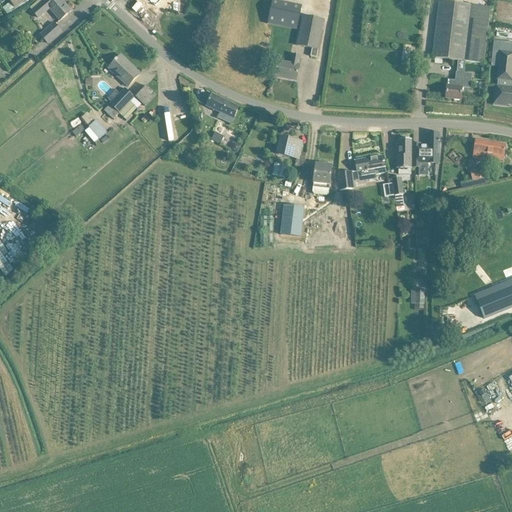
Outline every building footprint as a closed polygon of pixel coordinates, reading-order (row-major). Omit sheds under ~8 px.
[(7,0),(11,5),(3,10),(7,15),(11,13),(16,9),(17,10),(27,3),(25,1),(26,0),(7,0)] [(41,0),(39,0),(30,8),(33,12),(38,19),(49,9),(60,21),(64,18),(71,12),(61,0),(46,0),(44,3),(41,0)] [(297,31),(302,6),(273,1),(268,25),(297,31)] [(434,49),(433,59),(458,61),(465,62),(484,63),(488,8),(437,3),(434,49)] [(324,21),(317,19),(303,17),(297,46),(312,49),(311,57),(317,58),(324,21)] [(53,23),(39,36),(48,45),(61,32),(53,23)] [(410,36),(409,52),(418,52),(418,37),(410,36)] [(511,43),(494,41),(491,66),(498,67),(497,80),(498,80),(497,87),(495,86),(493,106),(507,107),(508,105),(511,105),(511,88),(511,82),(511,81),(511,43)] [(292,55),(291,64),(277,61),(274,77),(284,79),(287,79),(287,80),(296,81),(300,57),(292,55)] [(116,59),(114,61),(115,62),(108,69),(128,87),(140,75),(131,66),(129,68),(126,64),(127,63),(120,56),(117,60),(116,59)] [(466,63),(459,62),(457,82),(449,81),(447,100),(463,102),(464,88),(472,89),(473,75),(465,75),(466,63)] [(172,74),(167,75),(170,89),(175,88),(172,74)] [(175,83),(179,97),(186,95),(189,107),(196,106),(187,79),(175,83)] [(147,87),(135,98),(144,107),(156,96),(147,87)] [(134,107),(130,103),(134,99),(125,90),(104,111),(113,120),(121,112),(125,117),(134,107)] [(212,95),(207,104),(206,106),(220,113),(217,118),(231,124),(234,117),(239,108),(232,105),(231,105),(228,104),(228,103),(212,95)] [(94,105),(89,107),(93,117),(99,115),(94,105)] [(107,134),(96,121),(93,124),(91,121),(86,124),(88,127),(88,128),(99,141),(107,134)] [(220,144),(224,137),(215,133),(211,140),(220,144)] [(439,164),(439,144),(440,134),(428,134),(428,148),(420,148),(420,147),(413,147),(413,157),(413,169),(420,169),(420,164),(428,164),(439,164)] [(281,138),(278,148),(277,155),(296,159),(295,167),(303,168),(307,154),(299,153),(302,143),(281,138)] [(399,141),(397,141),(397,149),(399,149),(399,156),(397,156),(397,170),(398,170),(398,175),(411,175),(411,140),(406,140),(406,138),(401,138),(401,140),(399,140),(399,141)] [(472,160),(486,162),(487,156),(490,157),(491,154),(504,156),(505,146),(475,141),(474,151),(472,160)] [(386,173),(385,167),(383,157),(355,162),(357,173),(374,170),(375,175),(386,173)] [(316,165),(315,175),(312,193),(328,195),(332,167),(316,165)] [(354,192),(353,183),(351,172),(337,174),(340,193),(354,192)] [(299,188),(301,181),(284,177),(282,185),(299,188)] [(399,200),(404,199),(400,177),(391,179),(392,184),(394,197),(396,206),(400,205),(399,200)] [(394,197),(392,184),(383,186),(385,198),(394,197)] [(421,201),(419,189),(410,190),(412,202),(421,201)] [(280,234),(300,237),(304,208),(284,205),(280,234)] [(24,208),(0,221),(0,222),(4,229),(28,215),(24,208)] [(21,239),(16,245),(25,251),(30,245),(21,239)] [(6,261),(14,257),(17,265),(20,263),(11,243),(0,248),(6,261)] [(0,282),(1,284),(10,278),(0,261),(0,282)] [(511,280),(475,296),(484,318),(511,307),(511,280)] [(426,289),(411,289),(410,305),(425,305),(426,289)] [(446,334),(446,310),(437,310),(437,334),(446,334)] [(489,420),(504,409),(499,402),(484,412),(489,420)] [(497,434),(508,427),(501,414),(489,421),(497,434)]
